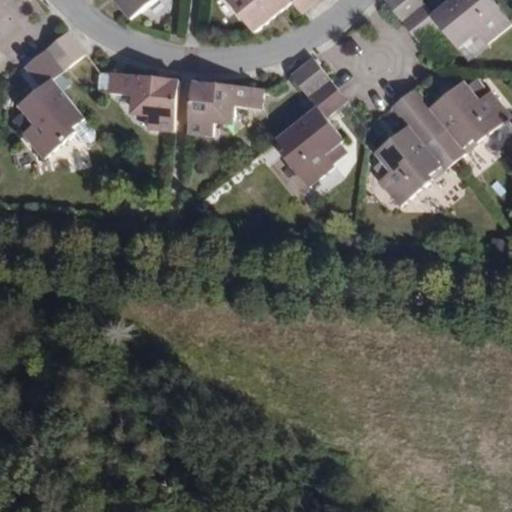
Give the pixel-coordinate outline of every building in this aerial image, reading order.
[(114,0),(133,22),(160,0),(114,0)] [(299,15),(317,0),(232,0),(233,1),(228,5),(253,34),(290,5),(299,15)] [(403,25),(425,7),(419,0),(388,0),(385,3),(403,25)] [(425,7),(403,25),(420,45),(441,28),(470,62),(511,26),(511,25),(491,0),(452,0),(433,16),(425,7)] [(65,32),(44,49),(63,72),(84,55),(65,32)] [(63,72),(44,49),(22,67),(41,90),(18,109),(33,127),(22,137),(42,162),(76,135),(72,130),(84,120),(52,81),(63,72)] [(311,100),(334,81),(317,59),(293,78),(311,100)] [(180,84),(120,77),(118,98),(133,99),(132,112),(137,118),(150,119),(149,132),(175,134),(180,84)] [(351,102),(334,81),(311,100),(319,109),(279,142),(289,154),(284,157),(312,191),(337,171),(328,160),(347,144),(328,121),(351,102)] [(487,95),(477,82),(470,89),(480,101),(487,95)] [(264,92),(194,85),(189,136),(214,139),(215,127),(227,128),(234,122),(235,111),(262,113),(264,92)] [(418,90),(406,99),(438,138),(450,129),(464,146),(469,153),(511,117),(511,116),(492,91),(487,95),(480,101),(470,89),(466,85),(435,110),(418,90)] [(438,138),(406,99),(393,110),(410,131),(379,157),(392,173),(381,182),(402,208),(435,181),(431,177),(443,167),(441,165),(426,148),(438,138)] [(450,129),(438,138),(452,156),(464,146),(450,129)] [(452,156),(438,138),(426,148),(441,165),(452,156)]
